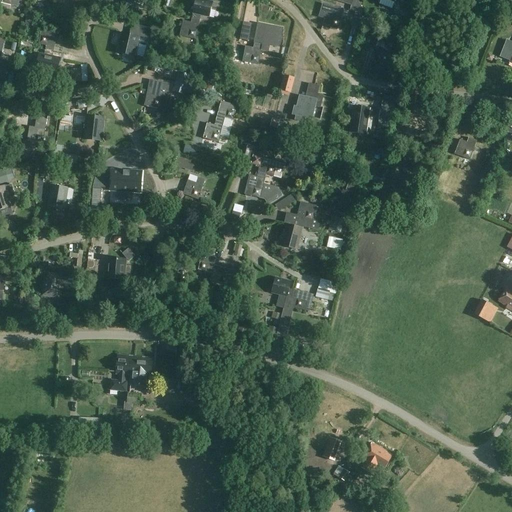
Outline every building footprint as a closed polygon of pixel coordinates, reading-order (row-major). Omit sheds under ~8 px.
[(198,21),(199,21),(201,15),(209,17),(210,10),(216,12),(218,4),(199,0),(196,0),(192,19),(195,20),(196,18),(198,19),(198,21)] [(338,0),(338,1),(343,2),(343,4),(352,6),(350,11),(356,13),(359,1),(355,0),(338,0)] [(114,18),(123,11),(118,5),(109,12),(114,18)] [(343,10),(328,6),(322,5),(319,17),(325,19),(323,25),(330,27),(331,30),(336,31),(338,29),(342,15),(344,10),(343,10)] [(36,16),(36,12),(34,8),(30,7),(28,15),(33,16),(36,16)] [(27,15),(24,26),(30,27),(33,16),(28,15),(27,15)] [(195,40),(199,21),(198,21),(198,19),(196,18),(195,20),(192,19),(191,24),(183,22),(180,36),(195,40)] [(234,32),(235,26),(224,24),(223,30),(234,32)] [(258,25),(254,44),(258,45),(258,44),(260,44),(260,46),(261,46),(261,50),(260,51),(269,52),(270,46),(279,47),(282,29),(258,25)] [(120,46),(118,54),(133,58),(135,49),(136,50),(139,38),(148,40),(150,30),(133,26),(130,36),(124,34),(122,34),(121,34),(119,46),(120,46)] [(48,52),(53,53),(54,48),(53,48),(56,34),(41,30),(38,45),(45,46),(44,52),(46,52),(46,50),(48,51),(48,52)] [(511,42),(506,40),(500,57),(510,60),(509,63),(511,63),(511,42)] [(392,50),(393,45),(384,43),(383,49),(376,47),(373,61),(388,64),(391,50),(392,50)] [(245,47),(242,62),(258,65),(260,51),(261,50),(261,46),(260,46),(260,44),(258,44),(258,45),(254,44),(253,49),(245,47)] [(52,57),(53,53),(48,52),(48,51),(46,50),(46,52),(44,52),(43,56),(44,57),(41,71),(56,74),(59,59),(52,57)] [(34,55),(24,52),(20,70),(30,72),(34,55)] [(179,72),(173,92),(186,96),(192,76),(179,72)] [(284,76),(281,90),(290,93),(294,79),(284,76)] [(202,78),(198,89),(211,94),(215,83),(202,78)] [(146,101),(145,107),(160,110),(161,106),(166,107),(166,105),(167,98),(168,97),(169,92),(170,86),(160,84),(153,82),(150,82),(149,88),(148,93),(148,94),(146,101)] [(321,109),(324,96),(318,94),(320,87),(309,84),(306,99),(304,104),(297,102),(293,116),(309,120),(312,106),(321,109)] [(202,105),(206,92),(198,89),(193,102),(202,105)] [(76,105),(84,105),(83,96),(75,97),(76,105)] [(383,97),(380,127),(391,128),(395,99),(383,97)] [(207,125),(204,139),(218,143),(222,128),(223,125),(224,119),(232,121),(236,106),(221,102),(217,120),(216,122),(215,127),(207,125)] [(367,127),(370,109),(358,108),(356,118),(349,117),(347,132),(362,134),(363,127),(367,127)] [(46,131),(47,125),(48,117),(48,112),(38,111),(37,116),(36,129),(29,128),(27,143),(43,145),(45,131),(46,131)] [(82,124),(80,139),(83,140),(83,141),(103,143),(105,118),(86,116),(85,124),(82,124)] [(424,121),(425,118),(419,116),(418,120),(406,117),(401,135),(420,139),(425,122),(424,121)] [(284,123),(272,120),(270,128),(281,132),(284,123)] [(376,138),(384,140),(388,140),(389,131),(378,129),(376,138)] [(314,143),(316,134),(310,133),(308,142),(314,143)] [(474,147),(476,141),(467,138),(465,143),(458,140),(453,154),(468,159),(473,147),(474,147)] [(56,145),(54,161),(62,162),(63,155),(64,146),(56,145)] [(196,150),(185,146),(182,153),(194,157),(196,150)] [(247,162),(250,149),(244,148),(241,160),(247,162)] [(315,152),(312,160),(319,162),(322,155),(315,152)] [(5,165),(12,160),(9,155),(2,160),(5,165)] [(78,165),(79,157),(63,155),(62,162),(78,165)] [(178,157),(174,168),(179,170),(184,159),(178,157)] [(254,157),(252,165),(260,167),(258,178),(261,179),(261,177),(263,177),(262,180),(265,180),(266,174),(274,176),(275,169),(283,170),(284,164),(277,162),(254,157)] [(49,178),(50,167),(40,166),(39,177),(49,178)] [(56,166),(55,173),(64,175),(65,168),(56,166)] [(205,182),(192,177),(190,177),(188,182),(183,195),(198,201),(203,187),(205,182)] [(248,181),(245,195),(260,199),(267,200),(267,201),(271,206),(271,207),(277,203),(285,197),(282,193),(279,189),(279,188),(270,186),(264,184),(265,180),(262,180),(263,177),(261,177),(261,179),(258,178),(257,183),(248,181)] [(141,198),(141,179),(126,179),(112,179),(112,198),(126,198),(141,198)] [(15,197),(12,185),(6,187),(6,186),(0,187),(0,211),(12,207),(10,198),(15,197)] [(65,210),(69,189),(52,186),(48,207),(65,210)] [(292,195),(288,197),(278,204),(282,210),(296,201),(292,195)] [(99,215),(99,203),(88,203),(88,215),(99,215)] [(296,222),(299,223),(299,222),(302,222),(301,224),(303,225),(303,227),(310,229),(318,231),(320,222),(313,220),(316,207),(301,203),(298,216),(296,222)] [(241,214),(243,207),(234,204),(233,211),(241,214)] [(337,233),(340,219),(332,217),(329,231),(337,233)] [(287,225),(282,247),(297,250),(302,229),(303,227),(303,225),(301,224),(302,222),(299,222),(299,223),(296,222),(287,220),(286,220),(285,220),(284,225),(287,225)] [(343,242),(329,239),(327,249),(340,252),(343,242)] [(216,273),(218,268),(213,267),(215,259),(203,256),(199,271),(215,275),(215,274),(218,275),(218,273),(216,273)] [(107,280),(115,281),(124,281),(125,276),(130,277),(131,268),(125,268),(126,262),(109,260),(107,280)] [(98,279),(100,264),(88,262),(87,278),(98,279)] [(221,277),(219,284),(232,288),(236,272),(218,268),(216,273),(218,273),(218,275),(215,274),(215,275),(221,277)] [(60,299),(63,276),(45,273),(42,297),(60,299)] [(293,298),(293,296),(292,295),(293,291),(289,290),(291,282),(276,279),(272,295),(279,296),(276,307),(283,309),(284,309),(284,308),(286,300),(287,298),(290,299),(290,298),(293,298)] [(115,285),(115,281),(113,281),(112,280),(107,280),(107,285),(99,284),(98,299),(113,300),(114,286),(115,285)] [(317,289),(315,297),(328,300),(330,292),(318,289),(317,289)] [(511,292),(506,289),(497,302),(511,312),(511,292)] [(309,311),(313,296),(301,293),(297,292),(293,291),(292,295),(293,296),(293,298),(290,298),(290,299),(287,298),(286,300),(284,308),(284,309),(283,312),(283,314),(282,314),(281,318),(280,323),(280,324),(287,326),(288,326),(291,314),(293,307),(294,307),(295,308),(296,308),(304,310),(308,311),(309,311)] [(485,321),(492,306),(481,301),(474,315),(485,321)] [(230,309),(223,303),(218,308),(221,310),(215,316),(219,320),(224,315),(229,319),(237,311),(232,307),(230,309)] [(242,320),(238,333),(246,335),(249,322),(242,320)] [(270,327),(267,338),(275,340),(278,329),(270,327)] [(300,345),(298,354),(304,356),(306,347),(300,345)] [(111,380),(110,391),(127,393),(128,382),(126,381),(127,375),(133,376),(133,374),(135,357),(117,355),(115,374),(120,375),(119,381),(111,380)] [(133,377),(132,385),(148,386),(148,377),(150,377),(152,358),(138,357),(135,357),(133,374),(133,376),(133,377)] [(141,405),(142,395),(128,393),(128,404),(141,405)] [(99,436),(100,419),(80,419),(79,435),(99,436)] [(336,460),(343,441),(330,436),(323,456),(336,460)] [(385,469),(392,458),(393,456),(372,444),(363,458),(366,460),(361,469),(371,475),(377,465),(385,469)] [(345,482),(350,474),(344,470),(339,479),(345,482)]
